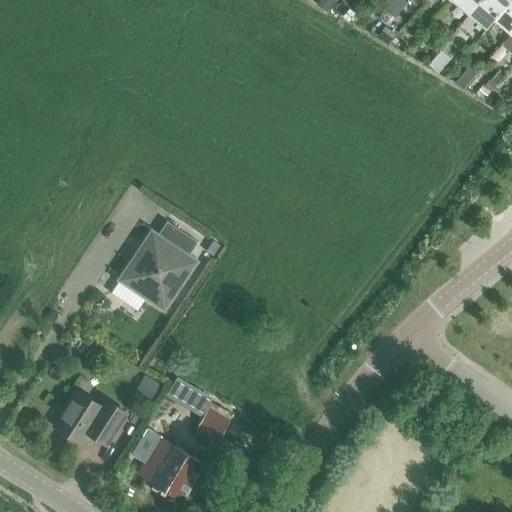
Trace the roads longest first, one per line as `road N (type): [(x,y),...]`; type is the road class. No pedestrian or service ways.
road 1 (unclassified): [(273,511),(402,336)]
road 2 (residential): [(402,336),(511,243)]
road 3 (unclassified): [(511,409),(402,336)]
